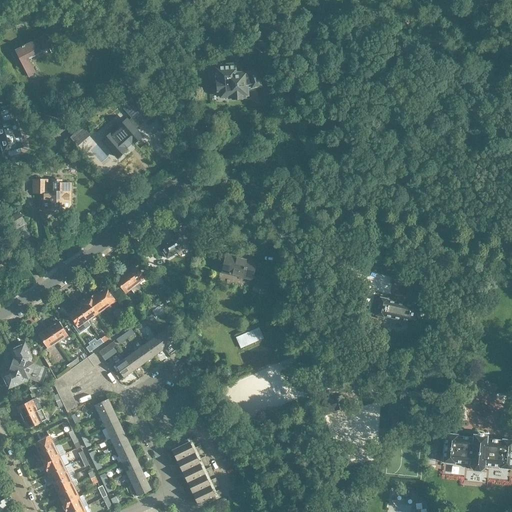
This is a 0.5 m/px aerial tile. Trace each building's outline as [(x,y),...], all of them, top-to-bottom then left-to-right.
[(15,49),(16,51),(14,52),(16,55),(18,55),(29,76),(35,73),(28,59),(49,49),(48,48),(50,47),(43,35),(15,49)] [(217,72),(219,72),(219,78),(216,78),(217,91),(220,91),(220,97),(228,97),(228,99),(232,98),(232,99),(241,98),(245,97),(245,95),(247,95),(247,85),(250,84),(251,88),(260,85),(257,75),(257,74),(256,73),(255,72),(255,71),(253,71),(253,70),(252,70),(251,70),(250,71),(249,72),(243,72),(242,63),(218,65),(218,69),(217,69),(217,72)] [(134,143),(141,136),(134,128),(145,119),(131,102),(123,109),(132,118),(128,121),(126,119),(118,126),(120,128),(112,135),(111,133),(103,140),(118,157),(126,150),(124,148),(132,142),(133,143),(134,143)] [(0,148),(1,149),(2,153),(7,152),(8,155),(10,157),(20,154),(21,151),(20,148),(24,147),(16,117),(14,118),(11,105),(0,107),(0,148)] [(71,211),(72,182),(62,182),(62,179),(51,179),(51,183),(48,183),(48,179),(32,179),(32,193),(41,193),(41,211),(50,211),(50,214),(62,214),(62,211),(71,211)] [(25,223),(19,212),(10,218),(16,229),(25,223)] [(14,235),(9,227),(4,230),(9,238),(14,235)] [(159,245),(167,259),(186,247),(178,234),(159,245)] [(226,253),(221,273),(252,280),(253,279),(255,279),(252,291),(265,294),(269,278),(256,275),(256,276),(253,275),(256,260),(226,253)] [(0,267),(9,262),(4,256),(0,258),(0,267)] [(123,274),(134,287),(141,281),(131,268),(123,274)] [(134,287),(123,274),(116,280),(126,293),(134,287)] [(96,294),(105,307),(115,300),(105,287),(96,294)] [(157,290),(163,304),(170,301),(168,297),(169,297),(165,288),(164,288),(164,287),(157,290)] [(86,300),(96,314),(105,307),(96,294),(86,300)] [(408,323),(417,325),(421,306),(413,304),(413,305),(388,299),(388,298),(379,297),(375,316),(384,318),(384,317),(408,322),(408,323)] [(86,300),(78,307),(87,320),(96,314),(86,300)] [(87,320),(78,307),(77,307),(78,307),(69,314),(78,327),(87,320)] [(143,320),(147,324),(155,319),(151,314),(143,320)] [(147,324),(143,320),(136,325),(139,329),(147,324)] [(48,327),(57,341),(67,335),(58,321),(48,327)] [(122,329),(119,325),(113,329),(116,334),(122,329)] [(236,336),(240,347),(264,337),(259,326),(236,336)] [(57,341),(48,327),(38,334),(47,348),(57,341)] [(124,334),(127,338),(134,333),(131,328),(124,334)] [(156,336),(165,348),(175,341),(166,329),(156,336)] [(127,338),(124,334),(116,339),(119,344),(127,338)] [(156,336),(146,343),(154,355),(165,348),(156,336)] [(14,357),(35,363),(34,363),(31,362),(32,358),(31,357),(24,343),(10,349),(14,357)] [(99,352),(102,356),(113,348),(110,343),(99,351),(99,352)] [(136,350),(144,363),(154,355),(146,343),(136,350)] [(144,363),(136,350),(125,357),(134,370),(144,363)] [(88,356),(95,366),(100,362),(93,353),(88,356)] [(88,356),(83,360),(90,370),(95,366),(88,356)] [(14,357),(9,370),(30,379),(42,384),(47,368),(35,363),(14,357)] [(134,370),(125,357),(115,365),(123,378),(134,370)] [(74,366),(79,363),(79,362),(76,358),(71,361),(74,366)] [(79,363),(86,373),(90,370),(83,360),(79,362),(79,363)] [(74,366),(71,361),(66,365),(69,370),(70,370),(74,366)] [(86,373),(79,363),(74,366),(82,376),(86,373)] [(70,370),(77,379),(82,376),(74,366),(70,370)] [(30,379),(9,370),(1,375),(8,388),(23,381),(28,383),(30,379)] [(70,370),(69,370),(65,373),(72,383),(77,379),(70,370)] [(72,383),(65,373),(60,376),(68,386),(72,383)] [(60,376),(52,382),(59,396),(70,391),(68,386),(60,376)] [(55,400),(60,398),(59,396),(52,382),(48,385),(49,387),(45,389),(52,402),(55,400)] [(39,389),(36,384),(28,388),(31,393),(39,389)] [(73,396),(70,391),(59,396),(60,398),(62,402),(73,396)] [(17,407),(22,418),(41,409),(38,403),(40,402),(38,397),(36,398),(30,401),(27,396),(19,400),(21,405),(17,407)] [(62,402),(63,405),(64,406),(75,401),(73,396),(62,402)] [(60,398),(55,400),(58,407),(63,405),(62,402),(60,398)] [(94,405),(100,416),(113,410),(108,398),(94,405)] [(387,415),(405,417),(407,401),(388,399),(387,415)] [(75,401),(64,406),(66,411),(77,406),(75,401)] [(69,410),(71,415),(71,416),(75,424),(80,421),(73,408),(69,410)] [(212,415),(209,408),(201,411),(204,418),(212,415)] [(41,409),(22,418),(27,428),(46,419),(41,409)] [(119,421),(113,410),(100,416),(105,428),(119,421)] [(119,421),(105,428),(111,439),(124,432),(119,421)] [(78,430),(82,439),(87,436),(83,428),(78,430)] [(111,439),(116,450),(130,444),(124,432),(111,439)] [(499,468),(511,469),(511,462),(511,439),(502,439),(502,440),(487,439),(487,435),(473,434),(473,437),(458,436),(458,434),(446,433),(443,462),(455,463),(455,462),(470,463),(469,465),(473,470),(480,471),(484,467),(485,465),(499,467),(499,468)] [(78,442),(75,435),(70,438),(73,443),(72,444),(75,449),(80,447),(78,442)] [(34,443),(39,452),(54,445),(49,436),(34,443)] [(87,436),(82,439),(86,447),(91,445),(87,436)] [(172,449),(178,462),(195,454),(189,441),(172,449)] [(130,444),(116,450),(122,462),(135,456),(130,444)] [(39,452),(45,464),(59,456),(54,445),(39,452)] [(88,453),(92,461),(97,458),(94,451),(88,453)] [(200,465),(195,454),(178,462),(183,473),(200,465)] [(64,467),(59,456),(45,464),(49,474),(64,467)] [(122,462),(127,473),(140,467),(135,456),(122,462)] [(86,457),(81,459),(84,467),(89,465),(86,457)] [(97,458),(92,461),(97,470),(102,468),(97,458)] [(183,473),(189,484),(205,476),(200,465),(183,473)] [(49,474),(54,484),(69,477),(64,467),(49,474)] [(127,473),(132,484),(146,478),(140,467),(127,473)] [(99,476),(104,485),(109,483),(104,473),(99,476)] [(189,484),(194,495),(211,487),(205,476),(189,484)] [(69,477),(54,484),(59,494),(74,487),(69,477)] [(146,478),(132,484),(138,496),(151,489),(146,478)] [(109,483),(104,485),(107,493),(112,490),(109,483)] [(74,487),(59,494),(64,504),(78,497),(74,487)] [(211,487),(194,495),(198,504),(215,496),(211,487)] [(107,496),(103,498),(108,509),(112,506),(107,496)] [(111,498),(116,509),(121,507),(116,496),(111,498)] [(64,504),(67,511),(75,511),(87,506),(85,501),(81,503),(78,497),(64,504)]
